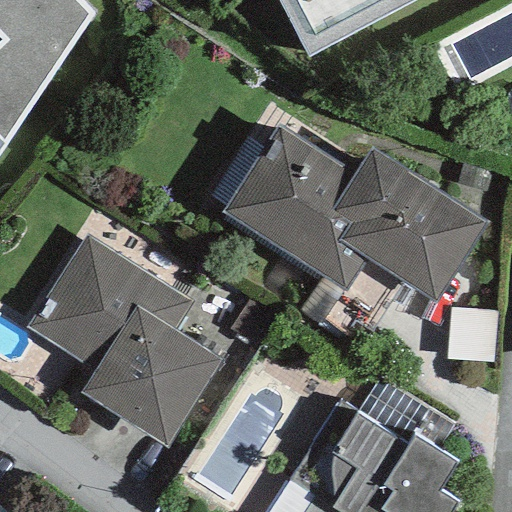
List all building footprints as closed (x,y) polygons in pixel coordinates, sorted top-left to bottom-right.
[(74,0),(0,0),(0,150),(89,15),(74,0)] [(277,0),(308,58),(417,0),(277,0)] [(357,188),(282,142),(228,230),(353,306),(377,268),(440,306),(493,219),(381,150),(357,188)] [(191,301),(85,235),(26,328),(94,371),(80,394),(164,447),(220,360),(173,329),(191,301)] [(411,511),(451,461),(355,416),(309,511),(411,511)]
